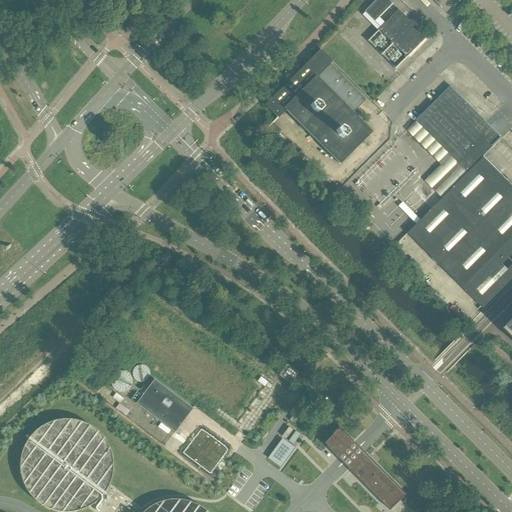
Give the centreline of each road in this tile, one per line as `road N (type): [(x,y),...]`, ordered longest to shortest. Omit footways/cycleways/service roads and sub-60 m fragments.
road 1 (primary): [(107,189),(290,299),(401,405)]
road 2 (primary): [(426,382),(171,133)]
road 3 (primary): [(171,133),(300,0)]
road 4 (primary): [(401,405),(508,511)]
road 5 (secondary): [(0,294),(107,189)]
road 6 (primary): [(511,469),(426,382)]
